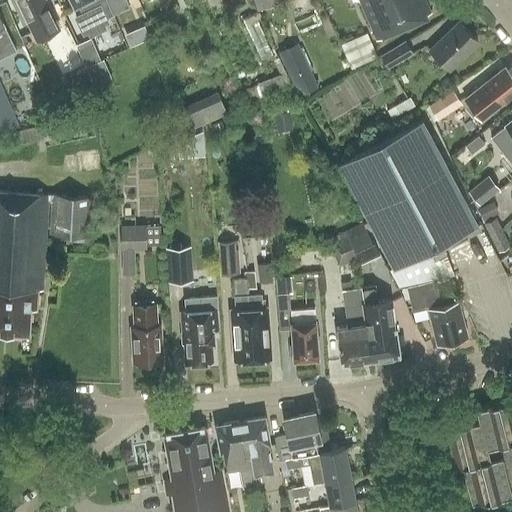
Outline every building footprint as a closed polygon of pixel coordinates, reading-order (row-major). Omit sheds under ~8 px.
[(18,0),(36,37),(59,26),(46,0),(18,0)] [(110,21),(107,15),(113,13),(107,0),(71,0),(74,6),(79,4),(82,12),(76,14),(83,33),(88,31),(89,34),(107,27),(105,23),(110,21)] [(107,0),(113,13),(130,6),(127,0),(107,0)] [(154,0),(159,10),(172,5),(169,0),(154,0)] [(281,0),(254,0),(258,10),(282,1),(281,0)] [(359,0),(376,38),(431,15),(424,0),(359,0)] [(256,12),(243,18),(262,59),(274,54),(256,12)] [(0,55),(2,59),(17,51),(0,17),(0,55)] [(432,50),(450,69),(479,40),(461,22),(432,50)] [(138,29),(143,41),(150,38),(145,26),(138,29)] [(341,45),(352,68),(378,56),(367,33),(341,45)] [(407,39),(380,55),(388,68),(414,52),(407,39)] [(84,40),(70,45),(79,70),(93,65),(84,40)] [(319,86),(298,42),(279,51),(299,95),(319,86)] [(109,69),(105,59),(87,67),(91,77),(109,69)] [(480,117),(511,91),(511,77),(502,65),(463,96),(480,117)] [(288,72),(248,86),(253,99),(292,84),(288,72)] [(0,80),(0,132),(19,124),(0,80)] [(453,88),(429,104),(439,119),(463,104),(453,88)] [(181,106),(190,128),(228,112),(219,90),(181,106)] [(410,96),(388,109),(393,118),(416,105),(410,96)] [(279,131),(292,128),(289,111),(275,114),(279,131)] [(42,123),(45,138),(95,128),(92,113),(42,123)] [(408,284),(435,277),(456,273),(445,246),(457,240),(479,229),(421,116),(337,159),(402,285),(408,284)] [(511,116),(489,135),(503,153),(511,146),(511,116)] [(489,174),(468,190),(479,204),(500,188),(489,174)] [(46,231),(73,233),(72,242),(87,243),(91,195),(0,187),(0,329),(11,330),(13,333),(22,333),(24,331),(28,331),(30,305),(36,306),(38,287),(42,288),(46,231)] [(492,201),(479,207),(486,220),(499,213),(492,201)] [(484,221),(490,232),(501,225),(496,215),(484,221)] [(364,220),(345,229),(357,255),(359,253),(362,260),(380,252),(364,220)] [(123,223),(122,273),(135,273),(135,247),(147,247),(147,243),(161,243),(161,225),(147,225),(147,223),(123,223)] [(511,245),(501,225),(490,232),(499,251),(511,245)] [(328,237),(339,263),(357,255),(345,229),(328,237)] [(239,239),(219,241),(221,274),(241,272),(239,249),(236,249),(235,243),(239,243),(239,239)] [(187,279),(184,245),(166,246),(168,281),(187,279)] [(258,263),(260,282),(273,281),(273,276),(271,262),(258,263)] [(245,271),(246,288),(257,287),(256,270),(245,271)] [(435,277),(408,284),(413,308),(428,304),(429,310),(427,312),(428,320),(432,322),(436,340),(464,334),(454,289),(439,293),(435,277)] [(289,282),(276,283),(278,323),(292,322),(293,356),(318,354),(315,307),(291,309),(289,282)] [(361,286),(369,357),(399,353),(398,345),(397,335),(395,316),(393,317),(391,297),(378,299),(376,284),(361,286)] [(369,357),(361,286),(344,288),(348,323),(336,324),(340,360),(369,357)] [(249,291),(254,360),(265,359),(267,356),(270,356),(266,304),(263,304),(262,290),(249,291)] [(241,361),(254,360),(249,291),(236,292),(237,306),(232,307),(236,359),(240,359),(241,361)] [(218,317),(217,298),(216,294),(189,295),(190,300),(190,315),(183,315),(184,331),(182,331),(182,343),(185,342),(187,362),(193,361),(193,364),(208,363),(208,360),(212,360),(210,325),(213,325),(213,317),(218,317)] [(150,360),(163,359),(161,322),(155,323),(154,302),(134,303),(136,324),(132,324),(135,361),(138,360),(138,363),(150,362),(150,360)] [(511,396),(474,406),(477,418),(439,428),(449,468),(460,465),(470,505),(511,494),(511,396)] [(280,457),(285,456),(330,446),(325,424),(317,426),(313,409),(284,415),(287,431),(275,434),(280,457)] [(265,416),(239,420),(243,447),(249,447),(253,475),(256,475),(257,482),(262,481),(261,474),(259,474),(258,471),(274,469),(272,457),(269,457),(267,442),(269,442),(265,416)] [(243,447),(239,420),(216,423),(220,450),(224,449),(227,468),(239,466),(240,475),(247,474),(248,483),(257,482),(256,475),(253,475),(249,447),(243,447)] [(214,472),(207,427),(167,434),(174,479),(165,480),(167,495),(173,494),(175,511),(229,511),(222,471),(214,472)] [(314,480),(349,473),(342,444),(330,446),(285,456),(288,468),(303,464),(304,467),(311,466),(314,480)] [(323,480),(328,503),(354,497),(349,473),(314,480),(314,482),(323,480)] [(307,484),(293,487),(295,497),(310,494),(307,484)] [(329,503),(320,505),(321,511),(357,511),(354,497),(328,503),(329,503)]
